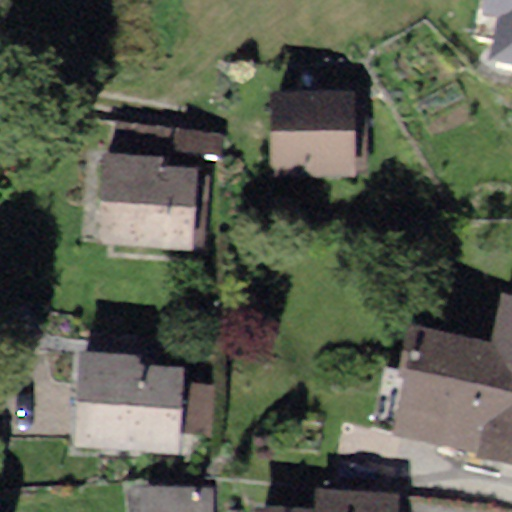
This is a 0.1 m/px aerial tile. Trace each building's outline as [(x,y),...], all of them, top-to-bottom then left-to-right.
[(122,120),(121,152),(221,153),(221,122),(122,120)] [(356,121),(287,121),(287,179),(356,179),(356,121)] [(201,181),(117,176),(113,247),(197,251),(201,181)] [(493,349),(412,334),(392,435),(480,451),(478,462),(511,469),(511,301),(502,299),(493,349)] [(184,381),(91,379),(90,458),(183,460),(184,381)] [(216,511),(217,503),(149,504),(149,511),(216,511)]
